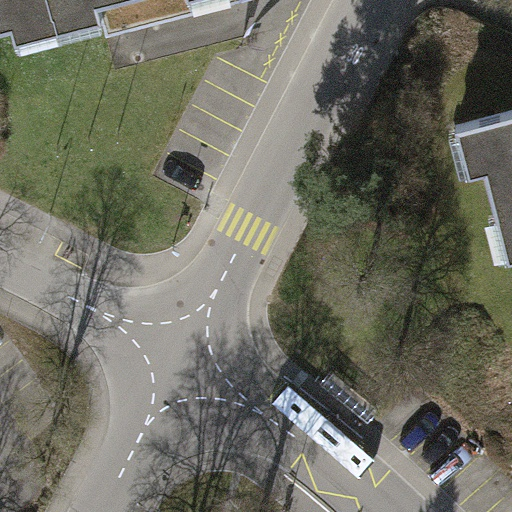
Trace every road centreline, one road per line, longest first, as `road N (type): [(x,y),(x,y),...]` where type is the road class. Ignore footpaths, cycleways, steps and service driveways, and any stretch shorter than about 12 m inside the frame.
road 1 (residential): [(368,0),(182,350)]
road 2 (residential): [(384,511),(182,350)]
road 3 (residential): [(182,350),(0,254)]
road 4 (residential): [(182,350),(101,511)]
